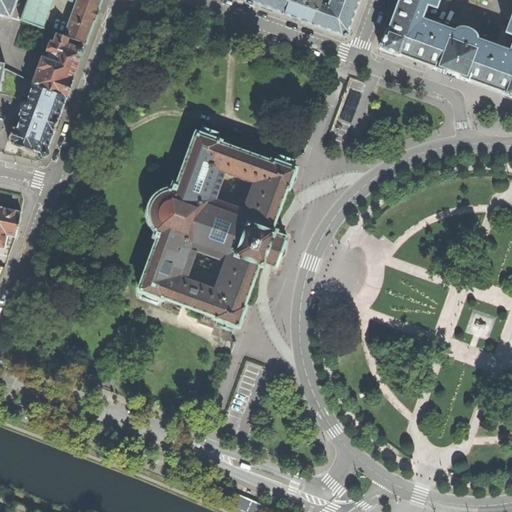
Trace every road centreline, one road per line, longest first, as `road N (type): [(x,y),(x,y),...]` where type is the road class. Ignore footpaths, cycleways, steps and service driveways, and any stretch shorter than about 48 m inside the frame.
road 1 (tertiary): [(464,144),(377,175),(344,204),(309,262),(299,345),(310,388),(346,448)]
road 2 (tertiary): [(346,448),(335,482),(313,483),(0,375)]
road 3 (residential): [(52,181),(120,0)]
road 4 (residential): [(196,0),(356,58)]
road 5 (residential): [(0,332),(52,181)]
road 6 (residential): [(464,144),(457,96),(356,58)]
road 7 (tertiary): [(389,482),(434,500),(511,502)]
